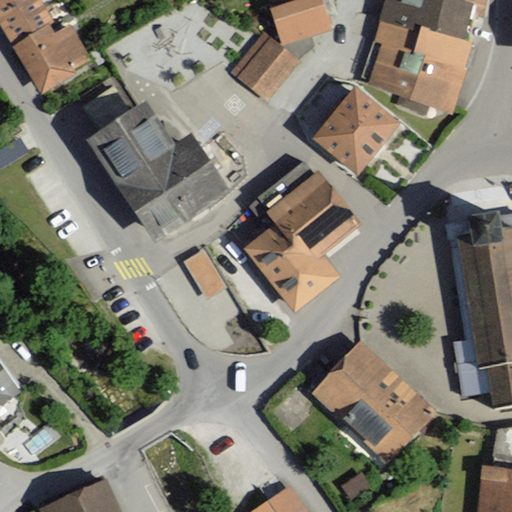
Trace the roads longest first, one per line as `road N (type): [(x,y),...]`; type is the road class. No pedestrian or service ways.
road 1 (residential): [(0,59),(177,333),(228,388)]
road 2 (residential): [(511,148),(433,181),(299,346),(228,388)]
road 3 (residential): [(228,388),(315,511)]
road 4 (residential): [(228,388),(108,448)]
